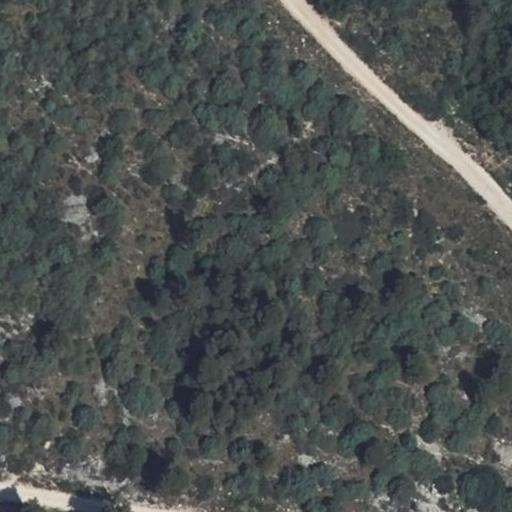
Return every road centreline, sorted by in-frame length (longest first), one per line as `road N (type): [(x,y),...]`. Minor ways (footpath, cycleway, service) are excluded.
road 1 (track): [(295,0),(511,214)]
road 2 (track): [(133,511),(0,489)]
